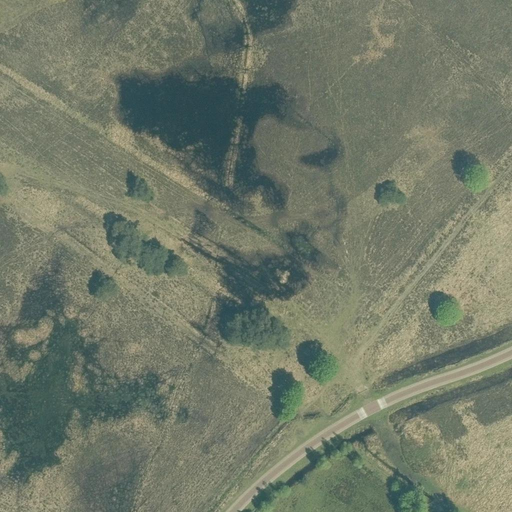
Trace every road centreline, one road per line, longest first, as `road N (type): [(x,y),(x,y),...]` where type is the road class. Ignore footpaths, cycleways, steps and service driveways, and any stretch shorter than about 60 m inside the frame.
road 1 (tertiary): [(231,511),(330,431),(511,352)]
road 2 (track): [(371,409),(352,375),(353,360),(511,168)]
